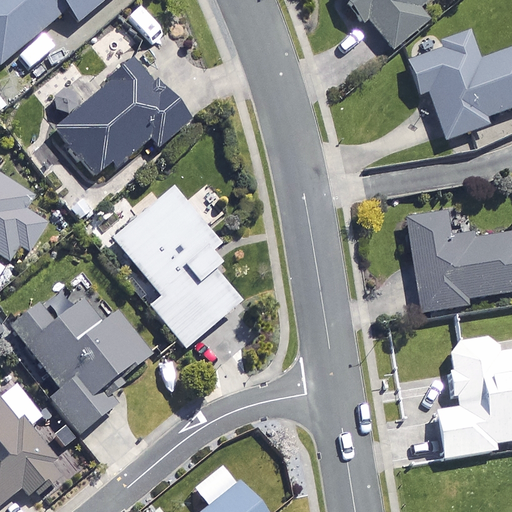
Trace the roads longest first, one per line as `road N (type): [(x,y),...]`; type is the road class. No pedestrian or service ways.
road 1 (residential): [(245,0),(283,107),(335,389)]
road 2 (residential): [(97,511),(198,429),(271,400),(335,389)]
road 3 (residential): [(335,389),(354,511)]
